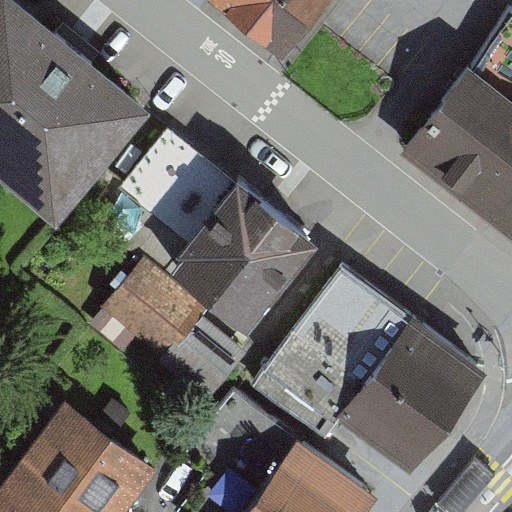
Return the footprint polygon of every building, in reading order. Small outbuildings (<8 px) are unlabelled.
[(8,0),(0,0),(0,174),(57,222),(147,115),(89,66),(99,55),(63,25),(53,37),(8,0)] [(215,0),(211,5),(285,63),(335,0),(215,0)] [(511,12),(405,154),(511,228),(511,12)] [(121,190),(190,245),(238,185),(169,130),(121,190)] [(318,250),(238,185),(190,245),(167,272),(248,337),(318,250)] [(167,272),(145,255),(89,325),(124,352),(136,337),(212,397),(255,342),(248,337),(167,272)] [(410,322),(343,272),(256,389),(324,440),(337,423),(411,478),(486,377),(410,322)] [(373,511),(380,503),(234,390),(195,440),(219,459),(177,511),(373,511)] [(150,475),(63,410),(0,494),(0,511),(122,511),(126,507),(150,475)]
